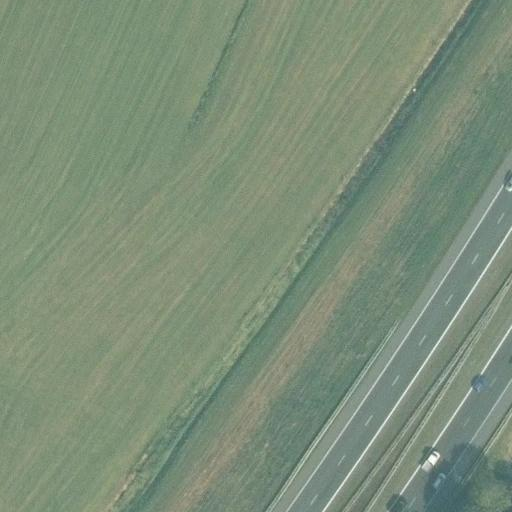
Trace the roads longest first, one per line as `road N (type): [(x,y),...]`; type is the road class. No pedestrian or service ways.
road 1 (motorway): [(511,201),(304,511)]
road 2 (motorway): [(406,511),(511,354)]
